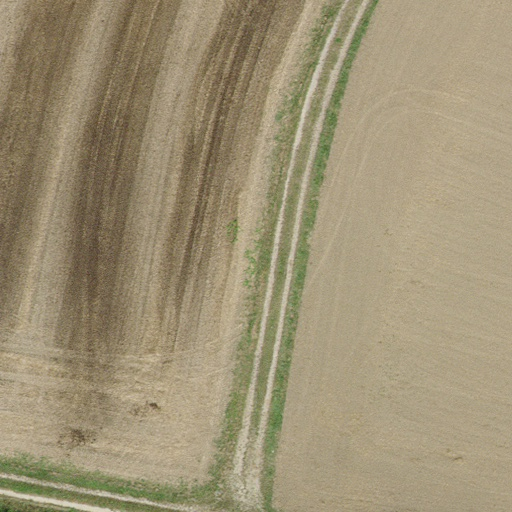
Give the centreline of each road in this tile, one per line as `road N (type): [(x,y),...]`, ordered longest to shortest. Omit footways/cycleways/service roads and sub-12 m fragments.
road 1 (track): [(347,0),(308,107),(286,208),(236,511)]
road 2 (track): [(191,511),(0,481)]
